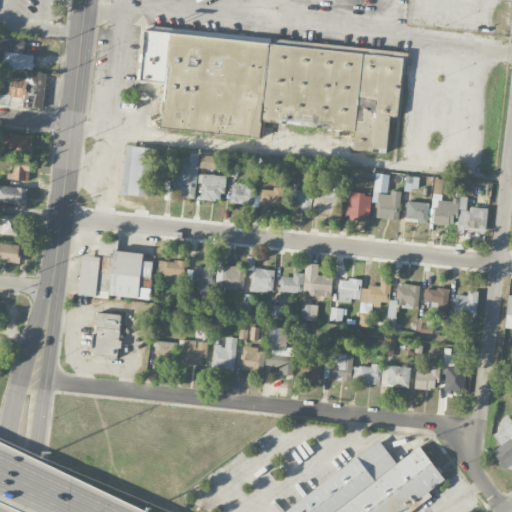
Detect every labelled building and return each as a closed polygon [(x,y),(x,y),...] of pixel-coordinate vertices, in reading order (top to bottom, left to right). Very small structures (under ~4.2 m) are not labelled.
[(403,53),(262,40),(263,38),(254,37),(253,40),(142,30),(137,81),(163,83),(159,128),(260,137),(262,122),(354,130),(352,149),(387,152),(390,117),(398,118),(403,53)] [(34,55),(23,53),(25,41),(0,37),(0,38),(0,59),(10,61),(9,67),(32,71),(34,55)] [(25,78),(11,77),(10,96),(25,97),(24,107),(44,108),(46,72),(26,71),(25,78)] [(0,104),(10,105),(11,95),(0,93),(0,104)] [(32,153),(32,135),(4,134),(3,152),(32,153)] [(121,194),(143,195),(146,155),(156,155),(156,148),(123,146),(121,194)] [(194,198),(199,155),(183,154),(182,165),(176,164),(173,188),(183,189),(183,197),(194,198)] [(215,169),(217,156),(201,154),(199,167),(215,169)] [(8,161),(8,179),(29,180),(30,161),(8,161)] [(225,175),(202,173),(200,198),(223,201),(225,175)] [(399,220),(401,191),(389,190),(390,174),(375,173),(373,202),(378,203),(376,218),(399,220)] [(339,181),(326,180),(325,194),(318,194),(317,212),(337,213),(339,181)] [(432,223),(456,225),(458,201),(441,200),(443,183),(435,182),(432,223)] [(254,183),(231,183),(230,203),(254,204),(254,183)] [(28,186),(0,185),(0,202),(27,203),(28,186)] [(282,208),(284,191),(261,188),(259,205),(282,208)] [(291,207),(311,209),(314,191),(294,188),(291,207)] [(369,220),(372,195),(349,192),(346,218),(369,220)] [(487,207),(468,207),(468,196),(459,196),(458,230),(486,231),(487,207)] [(428,221),(430,203),(407,200),(405,219),(428,221)] [(22,216),(0,214),(0,233),(21,235),(22,216)] [(99,239),(97,257),(82,255),(77,295),(108,299),(108,295),(115,296),(114,299),(120,299),(120,297),(149,300),(153,262),(142,261),(143,254),(117,251),(118,241),(99,239)] [(0,261),(19,262),(20,244),(0,242),(0,261)] [(158,273),(163,273),(163,284),(186,285),(187,261),(158,260),(158,273)] [(333,276),(318,275),(319,263),(305,263),(304,296),(332,297),(333,276)] [(245,266),(217,265),(216,288),(244,289),(245,266)] [(198,281),(197,290),(208,290),(209,283),(214,284),(215,268),(187,267),(187,281),(198,281)] [(252,267),(249,290),(272,293),(275,270),(252,267)] [(280,276),(279,291),(302,292),(303,273),(293,272),(293,276),(280,276)] [(339,278),(338,299),(360,301),(361,280),(339,278)] [(359,326),(369,326),(370,307),(381,307),(381,302),(390,302),(390,283),(380,282),(379,287),(360,286),(359,326)] [(389,299),(388,317),(396,317),(397,305),(418,306),(419,285),(397,283),(396,300),(389,299)] [(423,301),(430,301),(430,307),(447,308),(448,289),(424,288),(423,301)] [(478,291),(468,290),(467,295),(455,294),(453,319),(476,320),(478,291)] [(318,305),(302,304),(301,320),(317,320),(318,305)] [(344,322),(345,308),(331,307),(330,320),(344,322)] [(94,312),(93,327),(120,330),(122,315),(94,312)] [(416,332),(432,333),(433,319),(417,318),(416,332)] [(93,327),(90,356),(117,359),(118,348),(121,348),(122,341),(119,341),(120,330),(93,327)] [(240,327),(239,339),(264,340),(264,328),(240,327)] [(288,328),(268,327),(267,366),(279,366),(278,373),(292,374),(293,347),(287,347),(288,328)] [(235,368),(236,337),(225,337),(225,345),(212,345),(212,367),(235,368)] [(182,365),(206,365),(206,341),(179,340),(179,349),(182,349),(182,365)] [(177,342),(154,341),(153,360),(176,361),(177,342)] [(265,349),(242,348),(241,370),(264,371),(265,349)] [(322,352),(303,351),(302,379),(322,379),(322,352)] [(353,354),(329,352),(327,380),(380,383),(381,366),(353,364),(353,354)] [(410,387),(410,366),(382,365),(381,386),(410,387)] [(415,388),(437,389),(438,366),(431,365),(431,372),(415,371),(415,388)] [(511,413),(500,422),(504,427),(493,435),(501,446),(493,452),(500,462),(498,463),(504,471),(511,464),(511,413)] [(378,440),(282,511),(410,511),(431,497),(428,492),(444,479),(419,446),(396,464),(378,440)]
